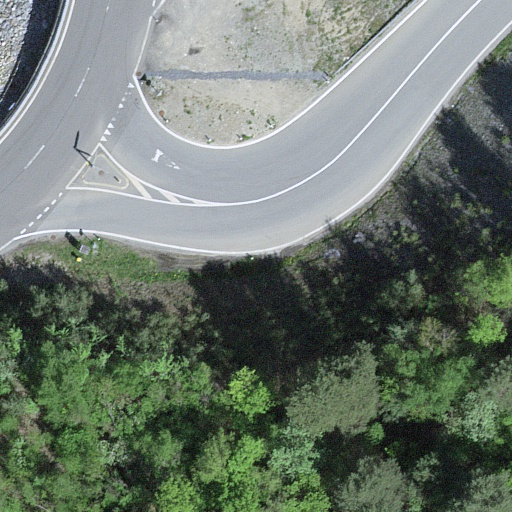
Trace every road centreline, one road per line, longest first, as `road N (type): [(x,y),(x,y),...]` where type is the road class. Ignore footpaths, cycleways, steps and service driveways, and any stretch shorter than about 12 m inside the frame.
road 1 (secondary): [(226,203),(288,188),(344,150),(475,0)]
road 2 (secondary): [(0,211),(226,203)]
road 3 (secondary): [(226,203),(139,159),(118,139),(87,79)]
road 4 (primary): [(0,194),(43,150),(87,79)]
